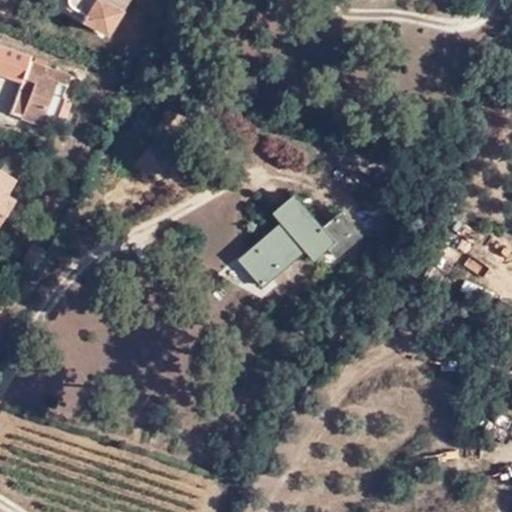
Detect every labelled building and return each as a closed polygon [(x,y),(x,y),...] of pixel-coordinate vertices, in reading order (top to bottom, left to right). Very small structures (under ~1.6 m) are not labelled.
[(63,9),(67,0),(52,0),(46,13),(77,31),(81,25),(84,19),(63,9)] [(67,0),(63,9),(84,19),(81,25),(105,37),(124,0),(67,0)] [(13,51),(4,75),(19,82),(21,75),(33,79),(21,117),(38,123),(42,114),(61,120),(70,98),(61,96),(68,75),(28,61),(29,56),(13,51)] [(21,75),(19,82),(8,112),(21,117),(33,79),(21,75)] [(76,78),(68,75),(61,96),(70,98),(76,78)] [(0,211),(15,189),(3,183),(7,176),(0,171),(0,211)] [(335,255),(360,235),(339,210),(317,227),(290,195),(272,210),(281,223),(242,256),(262,280),(302,246),(312,258),(327,245),(335,255)] [(20,272),(36,282),(47,258),(31,249),(20,272)] [(0,314),(0,343),(9,323),(0,314)]
